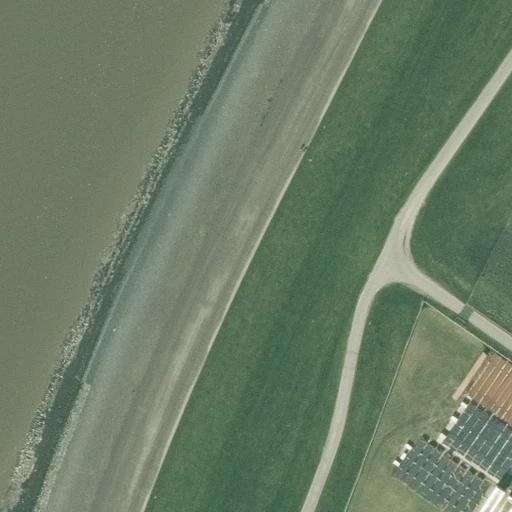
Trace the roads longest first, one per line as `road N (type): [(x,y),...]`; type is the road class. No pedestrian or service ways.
road 1 (unclassified): [(309,511),(341,419),(366,301),(386,260)]
road 2 (unclassified): [(386,260),(406,215),(511,62)]
road 3 (unclassified): [(511,346),(386,260)]
